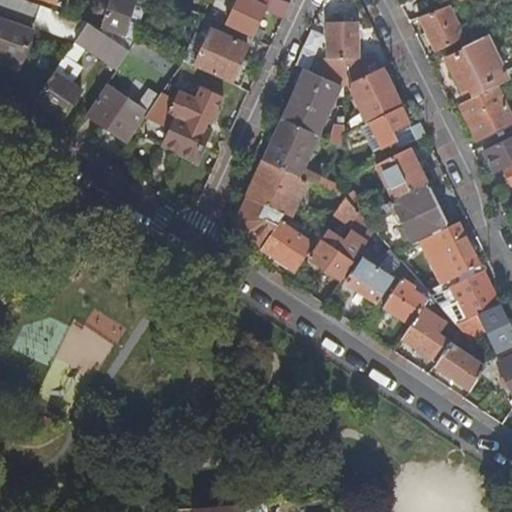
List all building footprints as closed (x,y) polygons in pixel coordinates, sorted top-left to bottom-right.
[(24,0),(0,0),(0,12),(44,28),(77,40),(89,23),(58,12),(24,0)] [(108,13),(103,28),(137,40),(146,2),(145,0),(112,0),(110,7),(108,13)] [(285,17),(292,1),(287,0),(237,0),(226,25),(252,36),(264,8),(285,17)] [(450,5),(419,17),(437,52),(466,38),(450,5)] [(0,55),(21,63),(33,29),(0,18),(0,55)] [(332,58),(325,77),(344,86),(374,71),(367,55),(360,55),(359,21),(352,21),(345,21),(328,21),(329,57),(332,58)] [(76,41),(118,69),(136,42),(137,40),(103,28),(89,23),(77,40),(76,41)] [(195,65),(241,87),(249,70),(239,65),(249,45),(212,28),(208,38),(197,61),(195,65)] [(197,61),(208,38),(197,33),(184,61),(195,65),(197,61)] [(469,100),(498,86),(507,83),(484,37),(460,49),(462,53),(448,60),(465,94),(466,93),(469,100)] [(55,72),(72,84),(83,67),(66,56),(55,72)] [(344,86),(343,94),(343,96),(353,92),(359,104),(356,105),(362,117),(344,126),(345,133),(370,121),(401,105),(383,67),(374,71),(344,86)] [(291,99),(282,118),(319,135),(326,119),(339,92),(343,94),(344,86),(325,77),(305,68),(291,99)] [(55,72),(36,100),(63,117),(81,90),(72,84),(55,72)] [(87,115),(128,143),(145,118),(159,97),(151,92),(140,106),(130,99),(119,92),(107,85),(87,115)] [(209,121),(213,122),(225,95),(203,85),(197,97),(179,90),(175,99),(162,93),(159,97),(160,98),(209,121)] [(469,100),(463,104),(480,140),(511,124),(511,114),(498,86),(469,100)] [(122,88),(119,92),(130,99),(133,95),(122,88)] [(159,97),(145,118),(172,130),(165,145),(197,160),(211,129),(206,126),(209,121),(160,98),(159,97)] [(328,133),(326,138),(345,146),(345,133),(344,126),(344,104),(339,105),(339,126),(335,126),(331,135),(328,133)] [(402,105),(401,105),(370,121),(383,146),(399,138),(397,133),(394,128),(410,121),(402,105)] [(267,152),(264,158),(308,177),(310,174),(303,170),(319,135),(282,118),(267,152)] [(427,135),(421,121),(397,133),(399,138),(403,147),(427,135)] [(511,135),(485,150),(496,172),(506,167),(511,164),(511,135)] [(411,191),(429,182),(411,147),(384,160),(398,188),(402,196),(411,191)] [(258,172),(247,196),(286,214),(291,216),(310,178),(308,177),(264,158),(258,172)] [(398,188),(384,160),(379,163),(397,198),(402,196),(398,188)] [(431,186),(429,182),(411,191),(413,194),(431,186)] [(413,194),(411,191),(402,196),(397,198),(379,207),(383,215),(392,211),(391,207),(395,205),(413,240),(449,222),(431,186),(413,194)] [(347,196),(364,215),(368,211),(352,192),(347,196)] [(258,247),(262,249),(272,234),(286,214),(247,196),(236,221),(239,234),(258,247)] [(307,255),(343,279),(363,249),(376,230),(364,215),(347,196),(335,214),(337,216),(351,225),(353,234),(346,244),(324,230),(323,231),(315,244),(307,255)] [(324,230),(330,222),(319,217),(318,219),(313,217),(309,224),(323,231),(324,230)] [(481,264),(459,221),(422,241),(443,284),(481,264)] [(296,272),(307,255),(315,244),(293,229),(283,241),(272,234),(262,249),(296,272)] [(347,281),(379,303),(400,271),(405,264),(396,253),(394,250),(378,263),(375,266),(362,258),(347,281)] [(405,264),(400,271),(411,277),(414,273),(405,264)] [(481,264),(443,284),(442,285),(453,309),(462,305),(469,320),(500,303),(481,264)] [(385,307),(412,324),(424,308),(431,297),(433,295),(430,291),(421,282),(416,288),(403,279),(385,307)] [(511,343),(511,328),(500,303),(469,320),(459,325),(461,328),(473,341),(477,338),(489,333),(498,350),(511,343)] [(363,328),(372,335),(383,318),(376,307),(367,321),(363,328)] [(404,338),(438,361),(452,342),(438,333),(446,322),(424,308),(412,324),(404,338)] [(475,342),(473,341),(461,328),(457,334),(471,347),(475,342)] [(435,365),(471,390),(490,360),(479,347),(472,355),(452,342),(438,361),(435,365)] [(511,389),(511,356),(499,363),(505,377),(509,384),(511,389)] [(243,511),(243,503),(197,507),(197,511),(243,511)]
